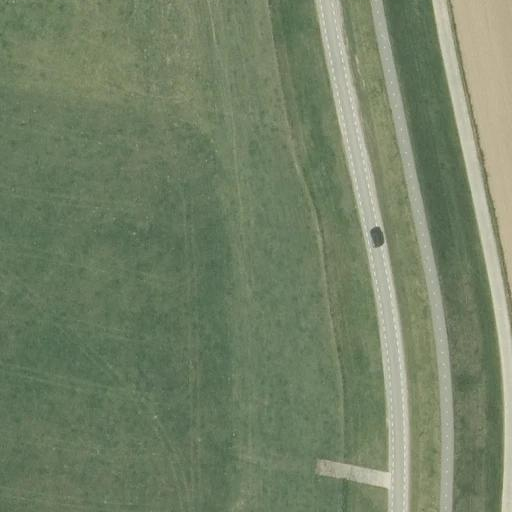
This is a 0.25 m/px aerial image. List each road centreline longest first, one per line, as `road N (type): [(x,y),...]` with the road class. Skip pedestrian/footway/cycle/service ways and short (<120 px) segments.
road 1 (track): [(438,0),(502,337),(507,511)]
road 2 (unclassified): [(396,511),(382,285),(326,0)]
